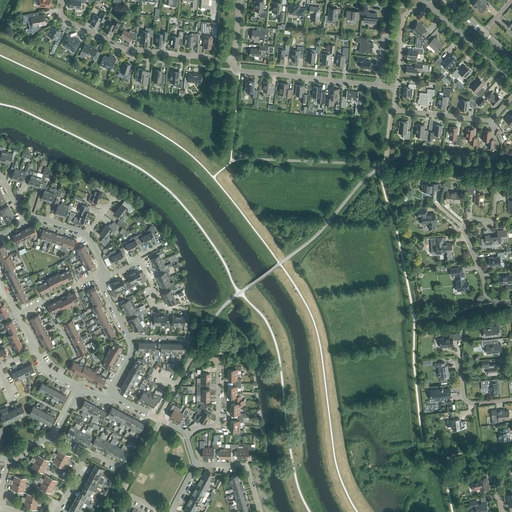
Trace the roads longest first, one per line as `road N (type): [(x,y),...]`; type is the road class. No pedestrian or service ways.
road 1 (residential): [(184,433),(217,421),(215,359),(196,345),(157,418)]
road 2 (residential): [(232,60),(121,47),(64,18),(62,0)]
road 3 (residential): [(496,191),(493,220),(470,220),(462,231),(487,298),(508,297)]
road 4 (residential): [(378,85),(240,70),(232,60)]
road 5 (residential): [(396,87),(393,109),(488,120),(511,98)]
road 6 (residential): [(511,80),(421,0)]
